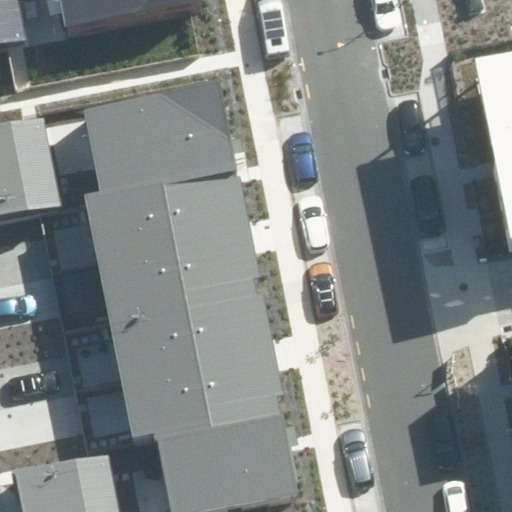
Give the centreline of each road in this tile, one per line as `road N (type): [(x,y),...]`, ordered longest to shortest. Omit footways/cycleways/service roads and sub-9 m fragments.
road 1 (residential): [(387,314),(322,0)]
road 2 (residential): [(426,511),(387,314)]
road 3 (residential): [(511,293),(387,314)]
